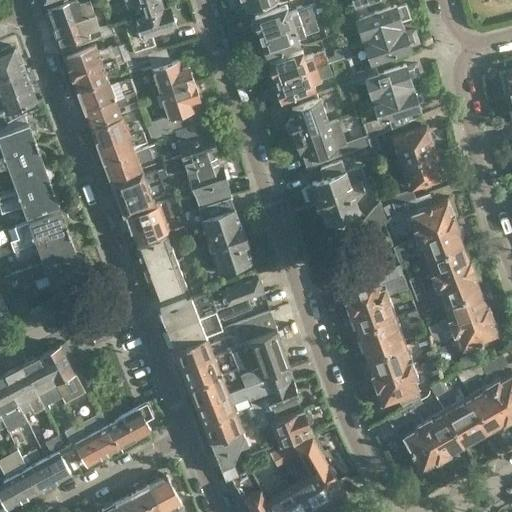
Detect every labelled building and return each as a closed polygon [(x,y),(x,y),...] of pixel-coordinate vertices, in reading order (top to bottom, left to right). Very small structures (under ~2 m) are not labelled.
[(102,0),(68,0),(48,7),(55,25),(105,7),(103,4),(102,1),(102,0)] [(163,8),(160,0),(124,0),(131,17),(131,18),(135,16),(136,17),(163,8)] [(236,0),(240,10),(246,8),(246,9),(273,0),(236,0)] [(261,35),(315,17),(321,15),(328,13),(323,0),(313,0),(314,3),(311,4),(311,5),(290,12),(287,5),(254,16),(255,17),(251,21),(253,28),(259,29),(261,35)] [(330,19),(331,19),(352,11),(348,0),(346,0),(331,5),(329,0),(323,0),(328,13),(330,19)] [(354,0),(356,4),(352,5),(354,11),(369,6),(366,0),(354,0)] [(369,6),(354,11),(364,40),(403,26),(401,20),(409,17),(405,5),(397,7),(396,5),(371,13),(369,6)] [(169,6),(163,8),(136,17),(135,16),(131,18),(131,17),(123,20),(131,40),(118,44),(122,55),(124,60),(126,59),(157,49),(152,32),(161,29),(165,32),(173,29),(174,25),(175,25),(169,6)] [(66,56),(80,50),(78,46),(76,39),(91,34),(89,28),(110,21),(105,7),(55,25),(66,56)] [(268,55),(301,44),(298,37),(320,30),(315,17),(261,35),(262,40),(258,43),(261,52),(267,53),(268,55)] [(325,28),(328,36),(336,34),(333,25),(325,28)] [(405,33),(403,26),(364,40),(371,61),(411,47),(410,45),(418,42),(414,30),(405,33)] [(0,77),(25,69),(17,46),(11,44),(0,49),(0,77)] [(118,44),(113,46),(99,51),(97,44),(80,50),(66,56),(72,73),(122,55),(118,44)] [(171,62),(169,56),(165,46),(157,49),(126,59),(129,70),(154,62),(156,67),(152,68),(160,92),(194,81),(189,64),(181,66),(179,59),(171,62)] [(276,80),(329,61),(342,57),(339,49),(326,53),(325,50),(305,57),(303,49),(270,61),(276,80)] [(79,90),(109,79),(107,72),(120,68),(122,73),(129,70),(126,59),(124,60),(122,55),(72,73),(79,90)] [(329,61),(276,80),(277,83),(274,89),(277,97),(283,98),(283,99),(316,88),(313,81),(333,74),(329,61)] [(407,67),(405,64),(379,73),(376,66),(347,76),(350,86),(367,80),(373,99),(413,86),(411,79),(419,77),(414,65),(407,67)] [(25,69),(0,77),(0,96),(31,85),(25,69)] [(135,89),(131,77),(111,84),(109,79),(79,90),(85,107),(135,89)] [(168,115),(146,123),(152,138),(156,137),(175,130),(199,122),(192,100),(200,97),(194,81),(160,92),(168,115)] [(0,127),(8,125),(3,113),(5,112),(5,111),(37,100),(31,85),(0,96),(0,127)] [(415,92),(413,86),(373,99),(379,117),(364,122),(368,134),(389,127),(389,128),(412,118),(409,110),(420,106),(419,103),(427,100),(423,89),(415,92)] [(135,89),(85,107),(91,124),(122,113),(119,107),(132,102),(134,108),(141,106),(138,99),(135,89)] [(329,122),(321,97),(291,107),(294,115),(289,117),(294,133),(329,122)] [(99,145),(143,128),(139,117),(140,117),(137,109),(123,115),(123,116),(92,127),(99,145)] [(426,125),(425,125),(422,114),(412,118),(389,128),(401,163),(435,151),(426,125)] [(0,155),(37,143),(35,138),(38,132),(35,124),(29,122),(0,132),(0,140),(1,145),(0,145),(0,155)] [(204,136),(199,122),(175,130),(178,138),(173,141),(170,146),(171,151),(172,156),(162,160),(164,166),(167,174),(178,171),(177,171),(187,167),(187,168),(215,158),(213,151),(216,149),(211,133),(204,136)] [(329,122),(294,133),(300,150),(306,148),(309,157),(304,158),(307,167),(348,150),(342,131),(334,134),(329,122)] [(143,128),(99,145),(105,162),(136,151),(133,144),(147,139),(143,128)] [(368,137),(373,151),(380,148),(375,134),(368,137)] [(12,174),(49,161),(45,149),(39,146),(37,143),(0,155),(0,167),(8,164),(12,174)] [(150,146),(136,151),(105,162),(112,179),(142,168),(140,162),(154,157),(150,146)] [(402,201),(416,197),(412,188),(444,177),(435,151),(401,163),(409,188),(400,192),(398,186),(388,190),(392,203),(395,209),(402,201)] [(218,166),(215,158),(187,168),(195,192),(199,205),(201,205),(218,200),(231,195),(222,165),(218,166)] [(345,169),(341,159),(321,166),(325,180),(306,186),(310,198),(315,196),(316,198),(341,190),(340,188),(351,184),(346,169),(345,169)] [(49,161),(12,174),(16,186),(0,191),(0,200),(52,182),(50,179),(53,173),(49,161)] [(356,182),(371,177),(367,165),(356,169),(352,170),(356,182)] [(118,196),(149,185),(163,180),(159,169),(144,174),(142,168),(112,179),(118,196)] [(165,187),(163,180),(149,185),(118,196),(125,214),(126,214),(130,212),(159,202),(175,196),(170,185),(165,187)] [(365,191),(361,181),(351,185),(351,184),(340,188),(341,190),(316,198),(319,208),(320,207),(325,222),(328,221),(330,227),(344,222),(341,216),(360,210),(355,195),(365,191)] [(54,188),(52,182),(0,200),(0,209),(1,212),(23,204),(26,215),(59,204),(62,197),(59,190),(54,188)] [(434,204),(430,192),(416,197),(402,201),(407,214),(411,212),(421,236),(458,222),(449,199),(434,204)] [(218,200),(201,205),(203,211),(210,208),(212,214),(201,217),(210,245),(244,234),(235,208),(223,212),(218,200)] [(382,208),(380,201),(358,226),(370,236),(386,218),(382,208)] [(159,202),(130,212),(126,214),(136,242),(169,229),(159,202)] [(392,203),(382,208),(386,218),(395,209),(392,203)] [(0,254),(6,253),(15,249),(69,231),(67,226),(70,220),(67,211),(61,209),(29,221),(15,225),(19,237),(11,239),(13,244),(0,248),(0,254)] [(458,222),(421,236),(429,259),(466,244),(458,222)] [(372,257),(380,248),(390,237),(380,229),(363,249),(372,257)] [(43,262),(72,252),(76,250),(69,231),(15,249),(18,259),(40,252),(43,262)] [(252,260),(244,234),(210,245),(219,271),(252,260)] [(146,272),(177,261),(168,236),(137,248),(146,272)] [(194,255),(192,249),(190,241),(178,245),(183,258),(194,255)] [(397,257),(405,254),(401,243),(393,246),(397,257)] [(475,267),(466,244),(429,259),(438,281),(475,267)] [(192,249),(194,255),(197,262),(207,258),(203,246),(192,249)] [(70,276),(83,271),(86,265),(84,256),(78,255),(76,250),(72,252),(43,262),(13,272),(4,275),(8,285),(9,288),(48,274),(51,284),(69,278),(70,276)] [(0,263),(4,275),(13,272),(6,253),(0,254),(0,263)] [(177,261),(146,272),(156,297),(187,285),(177,261)] [(347,308),(385,295),(398,290),(408,286),(403,274),(399,263),(377,272),(339,285),(347,308)] [(475,267),(438,281),(446,303),(483,289),(475,267)] [(414,290),(422,287),(418,274),(410,277),(414,290)] [(189,294),(190,298),(161,309),(168,328),(248,297),(263,291),(258,276),(220,290),(222,296),(214,299),(209,287),(206,288),(194,292),(189,294)] [(194,292),(206,288),(203,281),(192,285),(194,292)] [(401,299),(411,296),(408,286),(398,290),(401,299)] [(422,287),(414,290),(418,300),(426,297),(422,287)] [(446,303),(455,325),(492,311),(483,289),(446,303)] [(0,293),(0,319),(10,314),(0,293)] [(16,295),(12,296),(20,316),(26,313),(19,294),(16,295)] [(385,295),(347,308),(355,331),(393,317),(385,295)] [(252,308),(251,306),(248,297),(168,328),(175,347),(206,335),(205,332),(222,326),(220,320),(252,308)] [(410,322),(420,318),(417,308),(407,312),(410,322)] [(231,347),(278,329),(272,310),(235,324),(237,331),(232,333),(232,334),(209,342),(206,335),(175,347),(183,366),(231,347)] [(500,334),(492,311),(455,325),(445,329),(445,328),(432,333),(435,342),(458,333),(464,348),(500,334)] [(385,350),(403,345),(393,317),(355,331),(363,353),(383,346),(385,350)] [(442,319),(429,324),(432,333),(445,328),(442,319)] [(238,365),(245,383),(287,367),(291,366),(278,329),(231,347),(238,365)] [(42,354),(63,396),(65,401),(77,394),(75,391),(67,376),(75,372),(60,344),(42,354)] [(411,368),(403,345),(385,350),(383,346),(363,353),(374,382),(411,368)] [(430,359),(440,355),(437,346),(426,349),(430,359)] [(190,384),(238,365),(231,347),(183,366),(190,384)] [(487,359),(481,362),(485,370),(486,372),(508,361),(502,352),(487,359)] [(62,396),(63,396),(42,354),(22,364),(46,409),(49,407),(47,404),(62,396)] [(481,362),(466,368),(457,371),(463,383),(485,370),(481,362)] [(46,409),(22,364),(4,373),(18,401),(27,396),(32,407),(34,412),(44,407),(45,410),(46,409)] [(238,365),(190,384),(197,402),(245,383),(238,365)] [(292,379),(287,367),(245,383),(197,402),(204,420),(259,398),(257,393),(292,379)] [(413,401),(420,398),(418,392),(420,392),(411,368),(374,382),(382,405),(400,399),(401,401),(404,407),(413,401)] [(14,416),(9,406),(18,401),(4,373),(0,375),(0,411),(9,429),(19,424),(15,416),(14,416)] [(511,373),(501,380),(498,376),(490,381),(511,418),(511,373)] [(443,378),(431,385),(437,395),(443,391),(448,388),(443,378)] [(260,398),(268,421),(274,419),(281,416),(277,407),(299,398),(293,379),(292,379),(257,393),(259,398),(260,398)] [(487,434),(511,419),(511,418),(490,381),(482,386),(484,389),(471,397),(481,413),(477,416),(487,434)] [(443,391),(437,395),(446,411),(452,407),(443,391)] [(452,407),(446,411),(465,446),(487,434),(477,416),(481,413),(471,397),(452,407)] [(245,432),(261,426),(269,423),(268,421),(260,398),(259,398),(204,420),(211,439),(242,426),(245,432)] [(420,398),(413,401),(419,412),(426,408),(420,398)] [(445,458),(425,423),(419,412),(413,401),(404,407),(387,416),(393,427),(410,418),(416,428),(403,435),(423,470),(445,458)] [(148,402),(138,407),(107,424),(118,446),(150,429),(145,420),(154,415),(148,402)] [(307,407),(281,416),(274,419),(282,442),(316,429),(307,407)] [(9,429),(0,411),(0,428),(6,425),(8,430),(9,429)] [(445,458),(465,446),(446,411),(425,423),(445,458)] [(71,443),(75,441),(84,437),(76,423),(64,430),(71,443)] [(66,446),(69,451),(77,446),(87,463),(118,446),(107,424),(84,437),(75,441),(71,443),(66,446)] [(232,475),(238,472),(238,471),(234,461),(240,445),(249,442),(245,432),(242,426),(211,439),(226,477),(232,475)] [(50,451),(63,444),(58,433),(44,441),(50,451)] [(345,492),(322,452),(325,450),(316,433),(293,441),(294,442),(300,453),(312,474),(330,506),(343,498),(345,492)] [(270,450),(279,466),(300,453),(294,442),(293,442),(293,441),(270,450)] [(61,455),(69,451),(66,446),(59,450),(59,451),(27,468),(39,489),(70,472),(61,455)] [(22,448),(18,450),(26,463),(40,455),(36,447),(25,453),(22,448)] [(26,463),(18,450),(17,448),(0,457),(0,464),(5,474),(26,463)] [(275,511),(268,499),(249,466),(238,471),(238,472),(232,475),(250,507),(249,507),(251,511),(275,511)] [(27,468),(0,482),(0,509),(39,489),(27,468)] [(319,511),(330,506),(312,474),(291,487),(305,511),(319,511)] [(166,511),(174,508),(182,504),(166,475),(149,484),(163,511),(166,511)] [(268,499),(275,511),(305,511),(291,487),(285,477),(274,484),(279,493),(268,499)] [(163,511),(149,484),(131,494),(141,511),(163,511)] [(141,511),(131,494),(114,503),(118,511),(141,511)] [(118,511),(114,503),(97,511),(118,511)]
